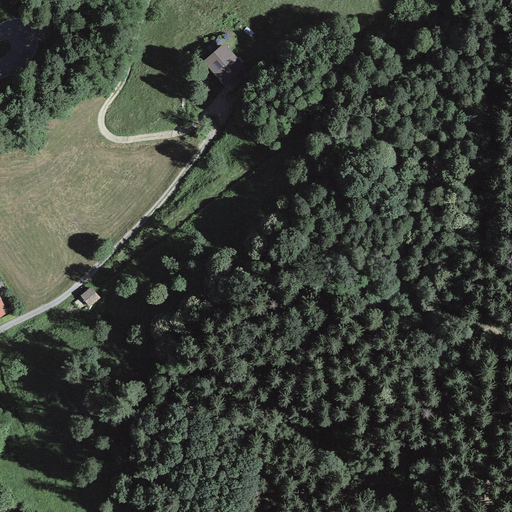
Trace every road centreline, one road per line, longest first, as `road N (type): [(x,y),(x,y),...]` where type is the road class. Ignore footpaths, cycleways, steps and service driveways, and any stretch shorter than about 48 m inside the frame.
road 1 (track): [(225,90),(180,132),(121,139),(104,131),(102,114),(126,73),(147,0)]
road 2 (track): [(299,127),(96,278),(81,281)]
road 3 (track): [(209,108),(220,120),(200,150),(81,281)]
